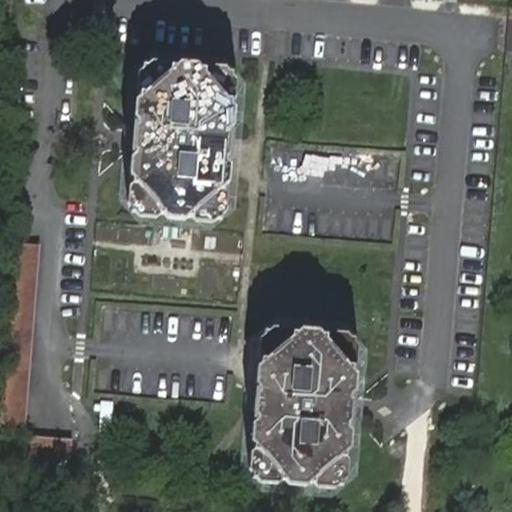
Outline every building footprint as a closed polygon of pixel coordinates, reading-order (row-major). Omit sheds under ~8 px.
[(151,70),(148,73),(174,76),(174,72),(172,66),(155,65),(151,70)] [(138,126),(138,131),(143,130),(142,155),(137,156),(137,161),(132,164),(132,182),(136,187),(139,187),(138,212),(133,212),(133,217),(139,218),(141,222),(159,223),(162,219),(169,219),(172,224),(189,225),(192,222),(196,222),(198,226),(200,226),(201,220),(226,221),(231,144),(236,145),(236,141),(231,138),(231,133),(237,130),(238,112),(233,109),(233,103),(238,102),(239,84),(235,81),(235,75),(232,75),(232,80),(207,78),(207,74),(201,74),(198,68),(182,66),(179,72),(174,72),(174,76),(148,73),(146,73),(144,99),(142,99),(140,100),(140,104),(136,107),(136,123),(138,126)] [(210,68),(207,74),(207,78),(232,80),(232,75),(228,70),(210,68)] [(137,92),(142,99),(144,99),(146,73),(148,73),(151,70),(145,70),(144,73),(138,78),(137,92)] [(143,130),(138,131),(138,132),(135,134),(133,151),(137,156),(142,155),(143,130)] [(129,208),(133,212),(138,212),(139,187),(136,187),(130,193),(129,208)] [(0,434),(24,436),(38,241),(4,239),(0,298),(0,434)] [(355,345),(360,345),(360,342),(354,341),(351,337),(334,335),(329,340),(325,339),(322,335),(304,333),(300,338),(297,338),(295,333),(292,333),(292,338),(271,336),(266,415),(258,414),(258,416),(262,419),(262,424),(257,427),(256,444),(260,447),(260,453),(255,454),(254,472),(259,476),(259,480),(262,480),(265,481),(265,476),(287,478),(288,482),(291,483),(294,489),(311,490),(315,485),(320,485),(320,481),(345,483),(347,460),(349,457),(356,451),(357,435),(352,428),(356,426),(350,425),(351,402),(353,402),(354,401),(359,399),(361,378),(357,372),(359,370),(353,369),(355,345)] [(363,349),(360,345),(355,345),(353,369),(359,370),(361,367),(363,349)] [(356,404),(354,401),(353,402),(351,402),(350,425),(356,426),(358,425),(358,410),(358,405),(356,404)] [(72,438),(0,431),(0,460),(70,467),(72,438)] [(355,464),(349,457),(347,460),(345,483),(320,481),(320,485),(323,491),(341,492),(345,487),(350,487),(350,483),(354,479),(355,464)] [(265,481),(262,480),(266,486),(283,488),(288,482),(287,478),(265,476),(265,481)]
